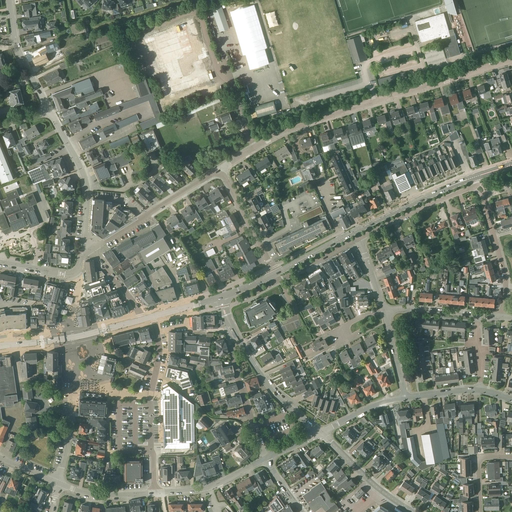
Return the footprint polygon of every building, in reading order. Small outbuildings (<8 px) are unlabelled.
[(102,0),(102,3),(103,3),(102,8),(103,8),(103,10),(107,10),(107,9),(112,9),(113,14),(118,13),(117,8),(112,7),(113,1),(110,1),(110,0),(102,0)] [(444,0),(451,23),(452,22),(450,14),(456,15),(451,0),(444,0)] [(228,28),(219,1),(210,4),(219,31),(228,28)] [(32,16),(36,15),(35,3),(30,3),(30,4),(23,5),(24,12),(26,11),(26,14),(26,17),(32,16)] [(453,29),(449,30),(443,13),(414,21),(421,42),(441,37),(441,39),(440,39),(440,41),(442,40),(446,55),(450,54),(450,57),(460,54),(453,29)] [(35,30),(42,29),(40,16),(29,18),(29,20),(26,20),(26,21),(23,21),(23,22),(23,23),(23,26),(24,27),(24,28),(28,27),(28,28),(35,26),(35,30)] [(196,86),(208,82),(202,63),(206,62),(207,57),(204,47),(200,47),(191,20),(172,26),(173,30),(173,32),(152,39),(150,33),(141,36),(146,53),(153,51),(160,77),(158,77),(158,85),(159,88),(164,87),(165,87),(165,89),(159,91),(162,99),(203,86),(196,86)] [(46,24),(48,30),(58,27),(56,21),(46,24)] [(33,35),(25,37),(27,46),(36,44),(35,41),(41,40),(41,39),(51,36),(50,30),(32,34),(33,35)] [(349,39),(348,40),(354,62),(361,61),(361,62),(365,61),(364,60),(367,59),(361,36),(349,39)] [(60,49),(57,41),(45,45),(46,49),(48,53),(60,49)] [(115,46),(121,62),(126,60),(120,44),(115,46)] [(73,53),(71,47),(65,50),(67,56),(73,53)] [(34,60),(32,61),(35,65),(36,65),(37,67),(48,61),(48,60),(51,59),(48,53),(46,49),(38,52),(40,55),(33,58),(34,60)] [(74,58),(59,64),(61,70),(77,63),(75,59),(75,58),(74,58)] [(45,81),(59,74),(57,70),(43,76),(45,81)] [(407,78),(405,72),(395,75),(396,81),(407,78)] [(501,78),(496,80),(497,83),(509,79),(506,73),(500,75),(500,77),(501,78)] [(59,74),(45,81),(48,86),(62,79),(59,74)] [(390,76),(378,79),(380,85),(392,82),(390,76)] [(11,85),(9,78),(0,80),(0,87),(0,88),(8,87),(14,90),(7,91),(11,106),(23,103),(19,88),(15,89),(14,84),(11,85)] [(52,94),(52,95),(57,109),(59,109),(59,111),(72,106),(86,101),(100,95),(102,94),(100,89),(98,89),(94,91),(89,78),(72,85),(72,86),(52,94)] [(133,83),(138,97),(140,96),(144,95),(152,92),(147,78),(133,83)] [(509,79),(497,83),(498,86),(502,85),(503,85),(503,87),(503,88),(505,87),(510,86),(511,86),(509,79)] [(484,85),(477,87),(479,94),(483,93),(485,99),(491,97),(489,90),(486,91),(484,85)] [(471,94),(469,89),(463,91),(465,100),(469,99),(470,101),(477,99),(475,93),(471,94)] [(144,95),(146,101),(148,101),(149,104),(156,101),(155,99),(152,92),(144,95)] [(456,93),(449,95),(451,104),(457,103),(459,110),(464,108),(461,98),(458,99),(456,93)] [(503,93),(495,96),(496,99),(504,97),(506,103),(508,102),(511,101),(511,93),(506,95),(506,96),(504,96),(503,93)] [(188,115),(195,112),(220,101),(218,97),(186,111),(188,115)] [(442,97),(434,100),(436,106),(436,108),(440,107),(442,114),(446,113),(444,104),(442,97)] [(73,107),(62,112),(64,116),(65,120),(76,115),(75,111),(88,105),(86,101),(72,106),(73,107)] [(258,117),(277,112),(274,101),(255,106),(258,117)] [(421,108),(418,109),(420,118),(425,116),(423,111),(429,109),(433,123),(437,122),(432,103),(428,104),(427,102),(420,104),(421,108)] [(97,103),(89,106),(91,112),(99,108),(97,103)] [(511,105),(509,107),(507,107),(506,105),(498,107),(499,110),(505,109),(506,111),(509,110),(510,114),(511,114),(511,113),(511,105)] [(119,106),(94,115),(96,121),(121,112),(119,106)] [(415,117),(416,118),(414,119),(415,124),(421,122),(418,112),(415,113),(415,112),(413,106),(406,108),(408,114),(412,113),(413,118),(415,117)] [(394,110),(390,112),(391,114),(392,114),(393,120),(394,125),(399,123),(398,118),(399,118),(400,123),(406,122),(404,115),(400,116),(398,111),(394,112),(394,110)] [(154,117),(153,118),(156,124),(163,121),(159,112),(153,114),(154,117)] [(230,116),(229,113),(217,117),(220,124),(227,121),(228,123),(231,122),(231,120),(232,118),(231,117),(230,116)] [(115,124),(102,129),(105,135),(117,130),(117,129),(139,120),(136,114),(121,121),(115,123),(115,124)] [(384,115),(377,117),(379,124),(385,122),(387,130),(389,129),(390,133),(393,132),(392,128),(389,118),(386,120),(384,115)] [(79,121),(69,126),(73,134),(82,129),(84,128),(83,124),(87,123),(87,124),(90,123),(89,121),(90,121),(92,120),(90,116),(89,117),(88,117),(79,121)] [(363,121),(365,128),(362,128),(364,132),(370,130),(370,132),(373,131),(373,132),(376,131),(374,123),(371,124),(369,119),(363,121)] [(214,124),(213,121),(208,123),(211,131),(215,130),(216,132),(219,131),(218,129),(219,128),(217,123),(214,124)] [(350,133),(351,133),(351,134),(349,135),(352,145),(365,141),(360,127),(357,128),(356,124),(348,126),(350,133)] [(448,128),(442,130),(444,134),(452,131),(450,124),(447,125),(448,128)] [(25,131),(28,135),(20,139),(22,146),(25,144),(24,141),(29,138),(30,138),(39,133),(35,126),(25,131)] [(343,143),(349,141),(346,131),(343,132),(341,128),(334,130),(336,137),(341,136),(342,140),(343,143)] [(106,138),(105,135),(102,129),(92,134),(91,134),(80,140),(78,141),(82,150),(84,149),(96,143),(106,138)] [(153,129),(140,135),(147,153),(160,147),(153,129)] [(5,135),(3,136),(8,147),(15,144),(14,143),(16,142),(15,139),(14,139),(14,137),(12,133),(11,134),(10,133),(9,134),(8,132),(4,134),(5,135)] [(322,141),(326,140),(327,145),(334,143),(332,137),(329,138),(327,132),(320,134),(322,141)] [(137,135),(130,138),(134,146),(140,143),(137,135)] [(111,148),(130,140),(127,136),(115,141),(109,143),(111,148)] [(312,146),(310,137),(300,140),(303,151),(313,148),(315,154),(318,153),(315,145),(312,146)] [(493,138),(490,139),(493,149),(495,149),(496,154),(503,151),(498,137),(493,139),(493,138)] [(38,143),(35,145),(36,148),(35,148),(37,152),(38,153),(40,157),(44,154),(41,149),(49,145),(48,145),(48,144),(48,142),(47,142),(45,140),(42,141),(38,143)] [(489,142),(484,144),(486,152),(488,151),(490,156),(493,155),(494,155),(495,155),(496,154),(495,149),(493,149),(491,149),(489,142)] [(27,144),(22,147),(23,150),(20,151),(20,152),(19,152),(22,157),(26,155),(31,152),(27,144)] [(0,178),(2,183),(4,182),(13,178),(0,146),(0,178)] [(286,146),(275,152),(280,160),(290,154),(291,154),(294,162),(298,160),(293,148),(288,150),(286,146)] [(481,147),(475,149),(474,146),(469,148),(471,151),(475,150),(477,154),(483,152),(481,147)] [(93,148),(86,151),(87,154),(92,165),(101,161),(107,158),(103,150),(99,152),(100,154),(98,156),(98,155),(97,156),(96,154),(93,156),(92,153),(95,152),(93,148)] [(342,162),(338,153),(340,152),(339,150),(333,151),(334,154),(330,156),(334,165),(342,162)] [(449,158),(453,168),(459,165),(453,151),(450,152),(452,156),(449,158)] [(50,153),(38,159),(33,161),(34,164),(52,157),(50,153)] [(124,153),(93,167),(99,182),(115,175),(115,176),(119,175),(117,170),(117,168),(129,163),(124,153)] [(453,168),(449,158),(446,159),(444,154),(442,155),(441,155),(448,170),(453,168)] [(185,161),(180,166),(190,175),(195,169),(188,163),(192,159),(188,155),(182,159),(185,161)] [(448,170),(441,155),(439,156),(441,160),(438,162),(442,172),(447,169),(448,170)] [(476,155),(469,157),(472,166),(475,165),(476,166),(478,165),(478,164),(479,164),(476,155)] [(66,163),(63,157),(61,158),(61,157),(54,160),(54,159),(44,163),(44,164),(27,171),(33,184),(41,181),(42,182),(50,178),(51,179),(53,178),(57,177),(57,176),(60,175),(60,176),(67,172),(69,171),(67,166),(65,167),(64,163),(66,163)] [(270,162),(267,157),(256,165),(260,171),(271,164),(274,168),(277,166),(273,160),(270,162)] [(312,158),(303,162),(304,167),(305,167),(306,170),(310,179),(316,176),(314,171),(315,170),(314,167),(314,166),(315,165),(312,158)] [(442,172),(438,162),(435,163),(433,158),(430,159),(437,174),(442,172)] [(431,176),(437,174),(430,159),(428,160),(430,165),(427,167),(431,176)] [(150,170),(147,164),(146,160),(141,162),(143,166),(145,172),(150,170)] [(346,171),(342,162),(334,165),(338,174),(345,171),(346,171)] [(431,176),(427,167),(424,168),(422,163),(419,164),(426,179),(431,176)] [(395,166),(389,168),(390,170),(400,192),(411,187),(410,185),(406,176),(405,173),(408,171),(407,169),(405,165),(405,164),(401,165),(396,168),(395,166)] [(420,182),(426,179),(419,164),(419,165),(417,166),(419,171),(416,172),(420,182)] [(171,169),(165,175),(175,184),(181,178),(173,172),(176,169),(172,165),(168,167),(171,169)] [(420,182),(416,172),(413,173),(411,168),(408,169),(410,174),(414,183),(415,184),(420,182)] [(249,169),(237,176),(242,184),(250,179),(251,180),(254,178),(249,169)] [(351,181),(347,172),(346,173),(345,171),(338,174),(343,185),(351,181)] [(158,181),(161,178),(157,174),(154,177),(156,179),(150,184),(160,194),(166,188),(158,181)] [(69,177),(59,180),(61,186),(62,186),(63,190),(68,189),(69,190),(73,189),(71,180),(70,180),(69,177)] [(50,178),(42,182),(44,189),(49,187),(49,186),(55,184),(53,178),(51,179),(50,178)] [(355,190),(351,181),(343,185),(347,194),(355,190)] [(143,205),(145,203),(151,197),(144,190),(146,187),(142,183),(137,186),(140,189),(135,194),(140,198),(138,200),(143,205)] [(391,184),(382,188),(386,195),(387,195),(389,200),(395,197),(391,189),(393,188),(391,184)] [(258,195),(263,192),(260,187),(255,190),(258,195)] [(210,195),(207,197),(211,203),(213,207),(217,204),(215,202),(223,197),(225,195),(226,195),(221,188),(218,190),(217,188),(216,189),(214,190),(209,194),(210,195)] [(363,188),(361,189),(362,191),(364,196),(365,197),(370,195),(367,189),(365,190),(363,188)] [(0,198),(0,225),(2,230),(3,230),(3,232),(4,232),(5,234),(11,232),(11,231),(13,231),(27,226),(27,225),(28,224),(30,227),(39,224),(33,210),(31,205),(32,205),(37,203),(33,193),(25,196),(27,201),(18,204),(16,198),(19,196),(17,189),(6,194),(7,198),(1,200),(0,198)] [(251,206),(258,202),(262,200),(260,196),(256,198),(255,196),(248,200),(251,206)] [(357,202),(355,203),(356,206),(361,215),(364,213),(367,211),(365,207),(364,205),(367,203),(365,197),(364,196),(360,198),(361,200),(357,202)] [(373,199),(371,196),(368,197),(369,201),(370,201),(371,203),(369,204),(371,208),(374,207),(380,204),(376,198),(373,199)] [(211,203),(208,204),(203,197),(195,202),(199,210),(202,208),(203,209),(210,210),(211,209),(214,214),(217,212),(211,203)] [(64,208),(72,208),(72,202),(70,202),(70,199),(64,198),(64,201),(64,208)] [(508,198),(502,200),(503,207),(509,205),(511,210),(511,202),(509,203),(508,198)] [(113,216),(132,212),(129,210),(122,209),(122,207),(120,207),(120,204),(105,203),(105,200),(93,199),(92,213),(109,214),(113,216)] [(502,200),(495,202),(497,208),(498,212),(502,211),(502,212),(503,214),(505,214),(504,211),(503,207),(502,200)] [(258,202),(251,206),(254,212),(261,208),(258,202)] [(348,204),(344,206),(348,214),(351,212),(352,214),(355,218),(358,216),(361,215),(356,206),(355,203),(352,204),(354,207),(350,209),(348,204)] [(277,204),(271,207),(265,209),(267,213),(273,210),(274,213),(280,210),(277,204)] [(307,220),(309,219),(324,212),(321,205),(297,217),(300,223),(302,222),(304,227),(309,224),(307,220)] [(189,206),(181,211),(187,221),(188,222),(196,217),(197,220),(200,218),(197,213),(194,215),(194,213),(191,210),(189,206)] [(332,211),(330,212),(334,219),(335,218),(336,220),(337,220),(337,221),(338,220),(339,220),(343,229),(351,225),(346,215),(345,216),(344,214),(346,213),(343,206),(337,209),(336,207),(331,210),(332,211)] [(477,213),(474,206),(471,208),(471,207),(470,207),(468,208),(467,209),(468,209),(467,210),(470,216),(468,216),(467,215),(463,217),(467,225),(470,224),(473,225),(477,223),(478,220),(480,220),(478,216),(479,216),(477,213)] [(60,207),(59,214),(61,214),(61,217),(67,217),(67,214),(71,215),(72,208),(64,208),(60,207)] [(222,219),(225,225),(228,224),(236,220),(232,214),(228,216),(225,211),(219,214),(220,217),(224,216),(225,217),(222,219)] [(92,213),(90,229),(102,237),(136,216),(132,212),(113,216),(109,214),(92,213)] [(265,214),(257,218),(260,224),(268,220),(267,219),(269,219),(268,217),(266,217),(265,214)] [(458,228),(463,225),(458,214),(456,215),(455,214),(452,215),(452,216),(450,217),(454,226),(451,227),(453,235),(460,231),(459,229),(458,228)] [(179,215),(179,216),(177,218),(175,215),(166,220),(169,224),(166,225),(167,228),(169,231),(173,229),(173,226),(177,224),(179,226),(182,228),(182,227),(183,228),(186,227),(179,215)] [(61,220),(60,226),(62,226),(70,227),(71,220),(67,220),(67,217),(61,217),(61,220)] [(268,220),(260,224),(263,229),(266,228),(269,233),(274,231),(271,225),(269,222),(272,220),(271,218),(267,219),(268,220)] [(287,250),(291,249),(290,246),(295,244),(296,246),(304,242),(303,240),(308,238),(309,240),(317,236),(316,234),(321,232),(322,234),(330,230),(329,228),(331,227),(327,218),(288,236),(287,235),(283,237),(282,236),(270,243),(271,243),(272,242),(279,255),(287,251),(287,250)] [(511,218),(501,222),(503,228),(511,225),(511,218)] [(228,232),(223,235),(225,239),(231,236),(231,237),(237,233),(234,228),(239,226),(236,220),(228,224),(225,225),(228,232)] [(427,231),(425,231),(425,233),(426,234),(427,235),(431,234),(433,238),(437,236),(435,232),(447,226),(445,221),(438,224),(438,225),(435,226),(435,224),(426,228),(427,231)] [(111,248),(102,253),(109,262),(113,267),(121,261),(122,262),(123,262),(124,261),(121,255),(119,252),(133,244),(137,242),(140,247),(156,239),(157,240),(164,236),(166,235),(159,224),(156,225),(159,230),(153,234),(150,228),(151,230),(131,240),(130,238),(116,246),(111,249),(111,248)] [(58,230),(57,235),(59,235),(65,236),(66,233),(70,233),(70,227),(62,226),(60,226),(60,230),(58,230)] [(407,237),(403,238),(405,242),(404,243),(406,248),(415,244),(413,239),(414,239),(412,235),(411,235),(411,234),(406,236),(407,237)] [(65,236),(59,235),(57,235),(57,239),(58,239),(58,245),(56,244),(56,245),(69,246),(69,239),(65,239),(65,236)] [(472,237),(471,237),(472,241),(473,243),(475,242),(477,248),(479,247),(486,245),(484,239),(480,241),(478,235),(472,237)] [(124,261),(123,262),(127,268),(129,267),(130,266),(129,265),(131,264),(134,267),(143,261),(145,264),(171,248),(164,236),(157,240),(143,248),(137,252),(128,258),(124,261)] [(236,244),(239,251),(241,250),(246,248),(249,246),(245,238),(240,241),(238,237),(230,241),(232,246),(236,244)] [(390,246),(394,254),(395,254),(394,252),(399,250),(402,256),(406,255),(402,247),(399,248),(396,242),(389,245),(390,246)] [(488,252),(486,245),(479,247),(477,248),(475,249),(472,250),(475,263),(486,260),(484,253),(488,252)] [(388,257),(394,254),(390,246),(383,249),(383,251),(384,251),(387,259),(389,258),(388,257)] [(213,248),(205,251),(208,257),(215,253),(213,248)] [(241,256),(245,262),(246,264),(252,261),(253,261),(256,259),(251,250),(248,251),(246,248),(241,250),(239,251),(236,253),(238,257),(241,256)] [(348,263),(354,274),(356,278),(363,274),(361,270),(355,260),(349,249),(345,251),(351,262),(348,263)] [(354,274),(348,263),(351,262),(345,251),(341,253),(341,254),(340,254),(335,257),(342,271),(343,272),(347,270),(351,276),(354,274)] [(382,261),(387,259),(384,251),(383,251),(377,254),(381,264),(383,263),(382,261)] [(407,256),(410,263),(416,260),(414,254),(407,256)] [(424,258),(427,267),(432,266),(429,256),(424,258)] [(335,257),(322,263),(328,274),(329,273),(330,275),(332,277),(329,280),(335,291),(344,287),(349,284),(343,272),(342,271),(335,257)] [(223,269),(228,278),(234,275),(231,269),(230,267),(233,266),(230,259),(229,258),(225,260),(226,261),(225,262),(228,267),(223,269)] [(83,273),(84,281),(85,281),(87,281),(95,280),(102,276),(104,275),(105,274),(103,273),(102,271),(101,271),(98,271),(97,271),(96,271),(96,272),(95,272),(93,260),(85,261),(86,273),(83,273)] [(256,266),(253,261),(252,261),(246,264),(245,262),(243,263),(243,262),(239,264),(243,272),(247,270),(248,271),(250,272),(252,271),(251,270),(252,269),(252,267),(256,266)] [(122,262),(113,268),(118,274),(127,268),(123,262),(122,262)] [(485,270),(492,268),(491,262),(483,264),(484,267),(481,268),(481,269),(482,271),(485,270)] [(384,272),(392,269),(391,268),(390,265),(390,264),(381,268),(383,272),(384,272)] [(134,274),(123,281),(127,287),(138,280),(136,276),(137,277),(139,276),(141,279),(142,278),(146,276),(146,277),(154,271),(153,269),(151,270),(147,265),(141,269),(135,273),(134,274)] [(154,271),(146,277),(150,284),(151,283),(153,288),(159,298),(160,297),(163,302),(167,301),(172,300),(176,299),(171,280),(162,266),(154,271)] [(222,281),(228,278),(223,269),(219,272),(218,270),(216,271),(219,275),(222,281)] [(317,271),(308,276),(309,278),(315,289),(318,294),(322,303),(337,297),(329,280),(322,271),(319,273),(317,271)] [(7,275),(6,284),(14,285),(16,276),(15,276),(15,275),(8,273),(7,275)] [(206,274),(204,275),(209,283),(208,284),(209,286),(213,285),(213,284),(216,282),(211,273),(207,276),(206,274)] [(494,274),(487,276),(488,282),(496,280),(494,274)] [(384,278),(386,285),(392,282),(397,281),(401,279),(400,275),(395,276),(396,278),(391,279),(390,276),(384,278)] [(85,288),(83,289),(86,299),(88,299),(105,293),(111,291),(108,284),(106,285),(104,278),(103,278),(102,276),(95,280),(87,281),(85,281),(85,284),(84,285),(85,288)] [(141,281),(135,285),(139,292),(147,286),(146,286),(150,284),(146,277),(146,276),(142,278),(143,279),(140,281),(141,281)] [(29,287),(31,279),(24,278),(22,286),(29,287)] [(196,278),(190,280),(194,294),(201,292),(200,291),(202,291),(201,287),(199,287),(197,281),(196,278)] [(31,279),(29,287),(30,287),(30,288),(33,288),(32,292),(35,292),(34,299),(38,300),(39,300),(41,292),(36,291),(37,288),(38,280),(31,279)] [(392,282),(386,285),(388,291),(394,289),(394,286),(398,284),(402,283),(405,282),(404,279),(401,279),(397,281),(392,282)] [(194,294),(190,280),(184,282),(184,284),(185,291),(184,292),(185,295),(186,295),(187,296),(194,294)] [(301,283),(300,283),(308,298),(312,296),(310,292),(308,289),(310,288),(310,287),(310,286),(309,285),(308,284),(306,280),(305,281),(305,280),(303,281),(303,282),(301,283)] [(46,286),(43,297),(44,298),(60,302),(61,301),(64,289),(64,288),(63,288),(64,287),(57,285),(47,282),(46,286)] [(150,284),(146,286),(147,286),(147,289),(150,295),(154,303),(154,304),(154,303),(155,304),(157,303),(157,301),(158,301),(157,301),(151,289),(153,288),(151,283),(150,284)] [(295,286),(294,287),(296,290),(295,290),(295,292),(295,294),(297,294),(298,294),(301,293),(305,299),(308,298),(300,283),(299,284),(298,285),(297,285),(295,286)] [(394,289),(388,291),(391,297),(394,296),(395,299),(398,298),(397,295),(400,294),(399,291),(404,289),(403,286),(394,289)] [(335,291),(334,291),(337,297),(337,299),(341,298),(342,305),(343,305),(343,307),(348,306),(348,305),(349,305),(348,297),(346,297),(346,293),(343,293),(343,287),(335,291)] [(141,292),(138,295),(140,297),(142,299),(141,300),(143,301),(144,301),(144,302),(144,303),(146,305),(148,306),(153,305),(154,304),(154,303),(150,295),(147,289),(146,290),(146,289),(142,291),(141,292)] [(117,290),(105,293),(107,300),(119,296),(117,290)] [(360,290),(350,291),(350,297),(351,297),(351,296),(358,296),(359,305),(368,304),(367,295),(360,295),(360,290)] [(107,298),(105,293),(88,299),(89,304),(107,298)] [(59,304),(60,302),(44,298),(43,300),(46,301),(45,301),(49,303),(48,310),(57,312),(58,312),(60,304),(59,304)] [(267,298),(244,310),(250,327),(258,324),(272,317),(271,317),(278,312),(267,298)] [(112,307),(110,308),(111,309),(110,309),(112,315),(113,317),(114,316),(115,316),(118,315),(118,316),(119,315),(118,315),(119,314),(121,314),(122,314),(125,313),(127,312),(126,311),(127,311),(125,305),(123,305),(122,304),(121,304),(119,299),(111,301),(111,302),(112,302),(113,307),(112,307)] [(57,314),(57,312),(48,310),(49,303),(45,301),(46,301),(43,300),(42,303),(46,305),(45,309),(47,312),(47,315),(45,315),(46,323),(55,323),(57,314)] [(81,304),(80,307),(80,308),(81,315),(83,326),(91,324),(89,314),(90,314),(89,306),(88,302),(81,304)] [(105,302),(93,306),(96,313),(95,314),(97,321),(110,317),(108,310),(107,310),(105,302)] [(325,316),(329,325),(336,321),(332,314),(338,311),(336,304),(328,308),(328,310),(323,313),(325,316)] [(0,329),(6,328),(12,327),(12,328),(12,327),(26,327),(27,327),(26,307),(9,307),(10,314),(5,314),(4,308),(0,308),(0,329)] [(45,309),(38,309),(38,307),(31,307),(30,315),(30,327),(36,327),(36,323),(38,323),(44,323),(46,323),(45,315),(47,315),(47,312),(45,309)] [(196,316),(191,316),(192,330),(205,329),(208,328),(208,329),(213,329),(217,328),(217,324),(213,324),(213,323),(205,323),(205,315),(204,315),(204,316),(196,316)] [(205,323),(213,323),(217,323),(216,315),(205,315),(205,323)] [(329,325),(325,316),(321,318),(319,317),(318,317),(317,316),(313,318),(316,325),(320,323),(323,328),(329,325)] [(423,328),(424,319),(416,319),(416,321),(415,321),(415,325),(416,325),(415,334),(417,334),(418,328),(423,328)] [(424,319),(423,328),(431,329),(431,320),(424,319)] [(438,329),(439,321),(431,320),(431,329),(438,329)] [(450,322),(442,321),(442,330),(449,330),(450,322)] [(457,331),(457,322),(450,322),(449,330),(457,331)] [(457,322),(457,331),(462,332),(462,338),(464,338),(465,329),(466,326),(465,326),(465,323),(457,322)] [(127,332),(111,336),(112,338),(114,347),(129,342),(130,346),(134,345),(135,345),(138,344),(141,344),(146,343),(152,341),(149,327),(141,329),(138,330),(138,329),(137,330),(133,331),(132,330),(127,332)] [(487,329),(484,329),(484,337),(493,336),(493,329),(490,329),(490,328),(486,328),(487,329)] [(278,329),(273,332),(279,343),(284,340),(278,329)] [(257,335),(250,340),(253,344),(260,340),(263,338),(265,337),(267,336),(269,334),(267,330),(264,332),(257,336),(257,335)] [(188,332),(168,332),(168,349),(180,350),(180,351),(199,352),(199,354),(208,356),(209,356),(209,346),(202,346),(202,345),(198,345),(195,345),(196,336),(187,336),(188,332)] [(260,340),(253,344),(256,349),(263,344),(268,342),(266,340),(269,338),(267,336),(265,337),(263,338),(260,340)] [(377,344),(373,336),(365,340),(369,348),(366,349),(371,359),(375,357),(374,354),(375,354),(371,348),(377,344)] [(493,336),(484,337),(485,344),(494,344),(493,336)] [(209,345),(210,337),(199,337),(198,345),(209,345)] [(216,344),(215,344),(217,352),(218,352),(219,355),(227,353),(226,350),(227,350),(225,342),(224,342),(223,339),(215,341),(216,344)] [(312,342),(315,347),(314,347),(316,351),(320,349),(328,345),(324,339),(320,341),(319,339),(312,342)] [(423,341),(414,342),(415,350),(424,349),(423,341)] [(138,344),(137,347),(139,348),(137,353),(147,357),(150,352),(144,349),(142,348),(142,347),(145,346),(146,343),(141,344),(138,344)] [(353,356),(358,365),(358,366),(363,364),(361,361),(362,361),(358,355),(364,352),(359,343),(352,347),(356,355),(353,356)] [(123,348),(121,352),(127,355),(129,356),(134,358),(137,353),(139,348),(137,347),(138,344),(134,345),(130,346),(128,347),(123,348)] [(415,350),(416,357),(425,356),(424,349),(415,350)] [(358,365),(353,356),(350,358),(346,350),(339,354),(344,362),(349,360),(352,366),(350,367),(351,369),(358,365)] [(458,359),(472,357),(471,350),(463,351),(463,356),(458,357),(458,359)] [(53,388),(62,388),(62,377),(61,377),(61,375),(62,375),(61,365),(56,364),(56,352),(47,352),(47,358),(46,358),(46,370),(46,374),(44,374),(44,383),(53,383),(53,388)] [(269,352),(261,357),(265,364),(274,359),(275,358),(277,362),(282,359),(279,353),(273,357),(269,352)] [(314,357),(316,361),(320,368),(330,363),(328,361),(333,358),(329,352),(324,355),(322,353),(314,357)] [(23,354),(23,353),(20,357),(20,358),(21,357),(21,361),(22,377),(32,376),(31,365),(34,362),(37,362),(38,361),(38,358),(37,358),(36,353),(23,354)] [(137,353),(134,358),(145,363),(147,357),(137,353)] [(170,354),(167,364),(177,366),(192,370),(192,366),(186,365),(186,363),(185,363),(186,358),(179,356),(179,357),(170,354)] [(190,355),(189,363),(204,366),(204,365),(209,367),(209,366),(208,356),(199,354),(199,357),(190,355)] [(0,417),(2,418),(0,406),(14,404),(13,400),(17,400),(12,364),(13,364),(11,355),(5,356),(5,359),(0,359),(0,417)] [(103,370),(102,374),(113,377),(118,359),(107,356),(106,360),(105,360),(105,363),(104,363),(103,367),(104,367),(103,370)] [(417,365),(426,364),(425,356),(416,357),(417,365)] [(465,366),(473,365),(472,357),(458,359),(459,361),(464,360),(465,366)] [(502,358),(494,357),(493,365),(502,365),(502,358)] [(218,383),(217,379),(217,375),(224,373),(233,371),(231,365),(222,367),(221,361),(209,360),(210,376),(211,378),(212,385),(218,383)] [(282,375),(292,371),(291,368),(295,366),(292,360),(286,363),(288,366),(280,370),(282,375)] [(376,373),(374,369),(370,360),(365,363),(371,376),(376,373)] [(458,372),(455,372),(453,362),(451,362),(451,366),(453,382),(459,381),(458,372)] [(138,366),(132,363),(128,371),(136,374),(135,377),(139,379),(140,376),(143,377),(147,367),(139,364),(138,366)] [(426,364),(417,365),(418,373),(427,371),(426,364)] [(183,388),(193,385),(188,370),(168,365),(165,373),(183,388)] [(473,365),(465,366),(466,373),(468,373),(469,374),(472,373),(475,372),(473,365)] [(502,365),(493,365),(492,372),(501,373),(502,365)] [(436,384),(442,383),(441,374),(440,371),(440,368),(438,368),(438,375),(435,375),(435,374),(432,374),(432,381),(436,380),(436,384)] [(387,386),(391,383),(388,379),(390,378),(385,370),(380,373),(381,375),(377,377),(382,386),(386,384),(387,386)] [(285,381),(295,376),(299,374),(298,372),(294,374),(292,371),(282,375),(285,381)] [(427,371),(418,373),(419,380),(422,380),(422,381),(425,380),(428,379),(427,371)] [(217,375),(217,379),(221,378),(222,380),(225,379),(225,381),(234,379),(233,372),(224,374),(224,373),(217,375)] [(500,381),(501,373),(492,372),(491,380),(494,380),(494,381),(498,381),(498,380),(500,381)] [(295,376),(285,381),(287,386),(292,384),(302,379),(305,378),(304,376),(296,379),(295,376)] [(246,386),(258,382),(256,377),(244,381),(246,386)] [(357,387),(363,384),(359,377),(353,380),(357,387)] [(294,389),(304,385),(308,383),(307,381),(303,383),(302,379),(292,384),(294,389)] [(248,392),(253,390),(253,389),(259,387),(258,382),(246,386),(248,392)] [(219,388),(221,396),(238,390),(235,383),(226,386),(219,388)] [(369,386),(367,383),(362,385),(364,388),(363,389),(366,394),(370,392),(371,394),(375,392),(371,385),(369,386)] [(162,388),(163,447),(160,448),(189,447),(189,442),(194,442),(194,404),(168,384),(162,388)] [(304,385),(294,389),(297,395),(304,392),(305,394),(312,391),(310,386),(306,388),(304,385)] [(343,385),(338,388),(342,396),(347,393),(343,385)] [(22,387),(24,400),(26,400),(26,401),(25,410),(26,417),(25,417),(27,428),(37,427),(35,416),(31,417),(30,411),(35,412),(38,410),(39,406),(37,403),(31,402),(30,398),(33,397),(31,386),(22,387)] [(317,406),(320,396),(317,395),(318,393),(316,389),(308,393),(309,396),(313,394),(315,395),(312,405),(317,406)] [(348,397),(351,403),(355,401),(356,402),(360,400),(356,393),(354,390),(348,394),(349,397),(348,397)] [(256,406),(267,401),(264,395),(262,396),(260,392),(253,395),(255,399),(253,399),(256,406)] [(198,396),(195,399),(201,405),(201,406),(208,404),(205,393),(198,395),(198,396)] [(218,400),(218,401),(218,404),(219,404),(226,402),(227,402),(228,405),(228,407),(234,405),(234,407),(239,406),(238,404),(241,403),(242,403),(240,399),(241,397),(240,396),(239,395),(226,399),(226,398),(218,400)] [(323,410),(327,395),(325,395),(323,399),(320,398),(321,396),(320,396),(317,406),(317,408),(323,410)] [(328,412),(332,400),(333,397),(330,396),(329,401),(326,400),(327,395),(323,410),(328,412)] [(78,413),(78,414),(79,414),(91,415),(91,418),(90,419),(101,420),(104,420),(104,419),(104,418),(103,418),(103,419),(102,419),(102,416),(104,416),(105,416),(105,415),(106,410),(106,405),(106,401),(101,401),(101,400),(101,397),(85,396),(85,399),(85,400),(80,399),(79,399),(79,400),(78,413)] [(332,400),(328,412),(329,412),(329,410),(335,411),(338,401),(340,402),(342,405),(344,404),(340,396),(336,398),(335,401),(332,400)] [(267,401),(256,406),(259,412),(260,412),(261,415),(268,412),(267,409),(269,408),(267,401)] [(437,417),(437,423),(444,422),(443,416),(442,411),(439,412),(438,409),(437,405),(430,406),(432,414),(435,413),(436,417),(437,417)] [(486,416),(490,415),(490,417),(495,416),(495,414),(497,414),(495,405),(485,407),(486,416)] [(244,413),(242,407),(231,411),(231,410),(225,411),(226,412),(222,412),(220,408),(212,411),(213,415),(222,414),(227,415),(227,416),(232,415),(233,417),(236,416),(240,415),(240,414),(244,413)] [(414,409),(415,415),(413,415),(413,421),(419,420),(418,416),(423,416),(423,414),(422,408),(414,409)] [(405,410),(402,411),(403,418),(404,421),(405,429),(410,428),(409,423),(407,423),(407,418),(410,417),(409,413),(408,410),(407,409),(405,409),(405,410)] [(380,418),(372,420),(375,424),(381,422),(382,426),(387,425),(388,426),(393,424),(391,417),(388,418),(386,413),(379,415),(380,418)] [(206,420),(202,417),(197,422),(204,430),(209,425),(205,421),(206,420)] [(92,426),(93,419),(89,419),(88,425),(87,424),(80,423),(79,423),(78,427),(79,427),(79,431),(83,432),(83,433),(85,434),(86,433),(88,434),(89,432),(91,433),(92,426)] [(97,435),(96,441),(104,442),(105,435),(104,435),(104,434),(105,434),(105,429),(105,428),(106,420),(98,420),(97,427),(97,429),(97,434),(97,435)] [(431,433),(421,434),(426,461),(426,464),(434,462),(435,462),(443,461),(443,459),(450,458),(445,430),(443,422),(437,423),(436,423),(436,424),(437,431),(431,433)] [(216,429),(212,432),(216,438),(217,437),(223,446),(228,442),(228,441),(232,439),(229,435),(232,434),(231,433),(233,432),(230,428),(229,429),(225,423),(216,428),(216,429)] [(343,435),(347,438),(353,433),(358,427),(356,425),(351,430),(348,428),(346,431),(343,435)] [(354,440),(357,437),(355,435),(358,432),(361,430),(358,427),(353,433),(347,438),(351,442),(353,440),(354,440)] [(488,436),(488,447),(492,447),(492,448),(495,448),(495,443),(495,440),(498,440),(498,432),(492,432),(492,436),(488,436)] [(239,442),(236,444),(237,445),(248,438),(244,433),(236,438),(239,442)] [(488,447),(488,436),(483,437),(483,433),(477,433),(478,441),(481,441),(481,444),(482,444),(482,449),(485,448),(488,447)] [(511,434),(499,434),(499,446),(505,447),(505,438),(511,438),(511,441),(511,440),(511,434)] [(417,466),(422,461),(417,457),(413,436),(406,437),(409,455),(410,460),(417,466)] [(362,453),(375,440),(374,440),(372,438),(366,443),(365,444),(363,442),(357,448),(357,450),(359,451),(360,451),(362,453)] [(77,442),(76,447),(84,449),(89,449),(90,445),(90,444),(93,445),(95,445),(100,446),(100,442),(95,441),(88,440),(88,443),(85,443),(85,442),(82,442),(81,442),(77,442)] [(217,440),(209,446),(212,451),(220,445),(217,440)] [(375,440),(362,453),(364,454),(363,456),(365,457),(366,457),(372,451),(370,449),(371,448),(372,446),(372,447),(375,444),(378,442),(375,440)] [(10,454),(15,444),(7,441),(2,450),(10,454)] [(226,452),(233,448),(230,444),(223,447),(226,452)] [(239,447),(232,453),(236,457),(235,459),(235,460),(239,464),(250,454),(241,445),(240,444),(238,446),(239,447)] [(468,444),(468,454),(476,454),(478,452),(478,444),(474,444),(474,446),(473,446),(473,444),(468,444)] [(308,450),(304,454),(309,460),(314,456),(313,455),(315,454),(317,456),(323,451),(318,445),(316,447),(316,446),(311,450),(312,450),(310,451),(308,450)] [(76,448),(75,454),(78,454),(78,455),(83,456),(83,454),(83,452),(86,453),(90,454),(91,454),(92,451),(90,451),(87,450),(87,451),(84,450),(84,449),(76,447),(76,448)] [(398,457),(403,452),(399,449),(395,454),(398,457)] [(293,456),(287,459),(292,466),(293,467),(294,466),(298,464),(297,463),(295,459),(298,457),(299,459),(304,466),(308,463),(303,456),(300,451),(296,454),(293,456)] [(373,465),(375,467),(375,466),(382,459),(387,455),(384,452),(383,452),(382,451),(373,460),(374,461),(372,463),(373,464),(373,465)] [(470,457),(469,457),(469,454),(458,455),(458,459),(460,459),(461,463),(470,463),(470,457)] [(207,462),(211,475),(217,473),(216,468),(217,468),(218,469),(222,467),(218,455),(212,457),(214,464),(208,466),(207,462)] [(387,460),(390,458),(387,455),(382,459),(375,466),(375,467),(377,469),(377,468),(378,469),(380,467),(381,468),(386,463),(384,462),(387,459),(387,460)] [(282,464),(282,465),(283,467),(283,469),(284,470),(285,470),(289,468),(290,469),(289,470),(291,472),(295,470),(293,467),(292,466),(287,459),(283,462),(283,463),(282,464)] [(123,460),(123,483),(142,483),(142,477),(142,460),(123,460)] [(196,462),(193,475),(194,476),(194,475),(197,474),(197,475),(201,474),(201,473),(203,472),(204,477),(205,477),(211,475),(207,462),(201,464),(200,461),(196,462)] [(326,469),(329,472),(330,471),(332,473),(334,476),(338,472),(335,470),(339,466),(333,461),(327,467),(328,468),(327,468),(326,469)] [(71,472),(70,475),(71,476),(70,477),(72,477),(75,478),(76,478),(80,478),(82,469),(84,470),(86,463),(80,462),(79,469),(72,467),(71,472)] [(396,466),(397,467),(398,468),(396,471),(393,468),(391,470),(385,475),(390,481),(396,475),(403,467),(399,463),(396,466)] [(170,468),(162,468),(163,479),(171,479),(171,473),(174,473),(174,465),(170,465),(170,468)] [(91,471),(88,470),(87,480),(88,480),(91,481),(92,481),(96,481),(98,472),(97,472),(98,470),(95,469),(92,468),(91,471)] [(346,474),(341,469),(338,472),(334,476),(333,476),(336,479),(332,484),(335,487),(344,481),(342,478),(346,474)] [(458,475),(458,478),(461,478),(464,478),(464,475),(471,474),(470,469),(461,469),(461,475),(458,475)] [(267,480),(261,470),(255,474),(259,480),(256,482),(261,491),(264,489),(261,483),(267,480)] [(302,472),(301,470),(290,477),(293,482),(302,477),(300,474),(302,472)] [(320,479),(325,473),(322,470),(320,472),(318,471),(316,473),(317,475),(316,475),(320,479)] [(404,476),(406,478),(408,480),(414,474),(410,470),(404,476)] [(499,473),(488,473),(488,478),(496,478),(496,482),(501,481),(503,481),(503,477),(500,478),(499,473)] [(418,485),(423,478),(421,477),(419,478),(417,477),(414,483),(418,485)] [(16,479),(11,478),(8,486),(12,488),(9,493),(14,496),(17,490),(16,489),(19,481),(18,481),(18,480),(17,479),(16,479)] [(243,481),(247,488),(252,485),(257,493),(260,491),(254,479),(251,481),(249,478),(243,481)] [(421,487),(422,485),(425,486),(425,487),(427,483),(428,481),(423,478),(418,485),(421,487)] [(355,484),(351,479),(345,484),(343,481),(338,486),(340,489),(342,487),(345,491),(347,489),(347,490),(355,484)] [(467,484),(467,480),(461,481),(462,487),(463,487),(463,490),(473,490),(473,484),(467,484)] [(248,491),(247,488),(243,481),(236,485),(238,488),(235,490),(239,496),(242,495),(240,491),(243,490),(245,493),(248,491)] [(405,491),(409,484),(404,481),(400,487),(405,491)] [(308,503),(309,502),(314,510),(322,505),(326,510),(325,510),(326,511),(332,511),(339,508),(321,482),(310,489),(302,495),(308,503)] [(409,484),(405,491),(410,494),(414,487),(409,484)] [(421,487),(416,495),(421,498),(425,492),(426,490),(424,488),(425,486),(422,485),(421,487)] [(431,494),(433,496),(435,493),(438,488),(434,485),(433,485),(430,490),(432,492),(431,494)] [(235,495),(230,488),(225,492),(229,498),(231,497),(234,500),(237,498),(235,494),(235,495)] [(354,494),(355,494),(351,497),(352,498),(354,499),(356,501),(359,498),(359,499),(363,496),(362,495),(365,492),(360,488),(354,494)] [(32,500),(43,505),(43,504),(41,504),(42,500),(43,500),(46,492),(39,489),(36,497),(33,495),(31,499),(32,499),(32,500)] [(459,499),(465,499),(467,499),(467,496),(473,495),(473,490),(463,490),(463,495),(459,495),(459,499)] [(426,501),(430,495),(425,492),(421,498),(426,501)] [(453,493),(450,492),(449,494),(448,493),(446,497),(443,496),(441,499),(437,506),(442,509),(446,502),(447,500),(450,501),(453,496),(452,496),(453,493)] [(293,511),(289,505),(285,508),(279,498),(278,498),(276,495),(268,505),(270,507),(266,510),(267,511),(293,511)] [(437,506),(441,499),(436,496),(432,502),(437,506)] [(244,504),(239,498),(235,501),(239,507),(244,504)] [(24,507),(26,502),(19,499),(17,505),(24,507)] [(138,511),(143,511),(142,507),(141,499),(134,500),(135,511),(138,511)] [(462,508),(472,507),(472,502),(465,502),(465,499),(459,499),(458,499),(458,503),(462,503),(462,508)] [(492,500),(484,500),(484,510),(499,510),(499,499),(492,499),(492,500)] [(40,511),(43,505),(32,500),(31,503),(29,503),(28,506),(30,506),(36,509),(36,510),(38,511),(39,510),(40,511)] [(134,500),(128,501),(130,511),(133,511),(132,511),(138,511),(135,511),(134,500)] [(72,503),(64,501),(62,510),(70,511),(72,503)]
